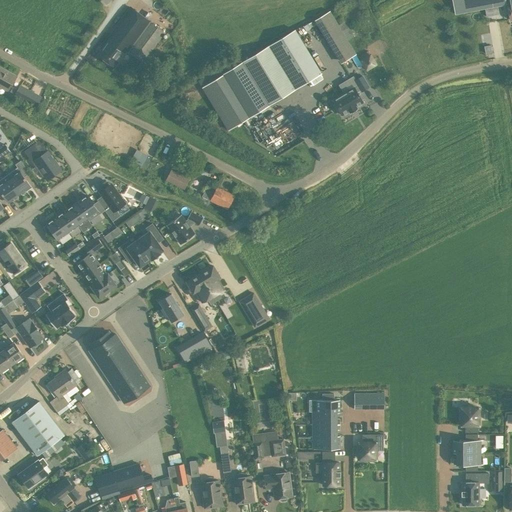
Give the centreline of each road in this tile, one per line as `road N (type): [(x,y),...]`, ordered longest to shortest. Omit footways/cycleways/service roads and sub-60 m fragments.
road 1 (residential): [(281,198),(0,53)]
road 2 (unclassified): [(281,198),(418,90),(511,63)]
road 3 (residential): [(98,316),(281,198)]
road 4 (residential): [(0,109),(98,168),(26,217)]
road 5 (residential): [(345,511),(346,417),(381,417)]
road 6 (residential): [(0,398),(98,316)]
road 7 (residential): [(26,217),(98,316)]
